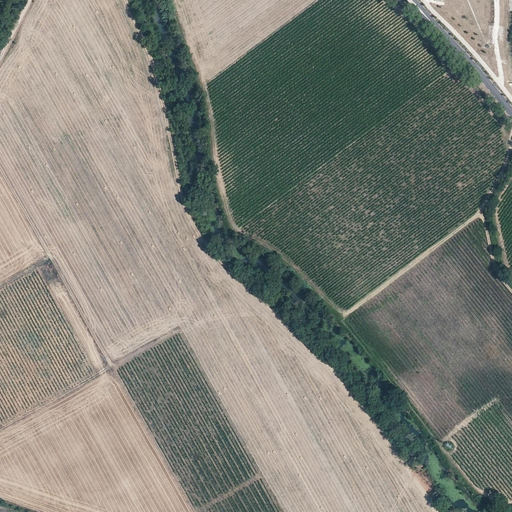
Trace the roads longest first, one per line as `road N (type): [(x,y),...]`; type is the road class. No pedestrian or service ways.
road 1 (track): [(483,215),(344,313),(337,309),(291,263),(232,224),(188,43)]
road 2 (track): [(187,205),(212,251),(321,351),(395,439),(441,511)]
road 3 (track): [(194,511),(0,166)]
road 4 (track): [(0,428),(253,288)]
road 5 (track): [(187,205),(135,117),(53,136),(2,51)]
road 6 (track): [(511,289),(495,270),(483,215),(511,148)]
road 7 (tertiary): [(431,22),(511,113)]
